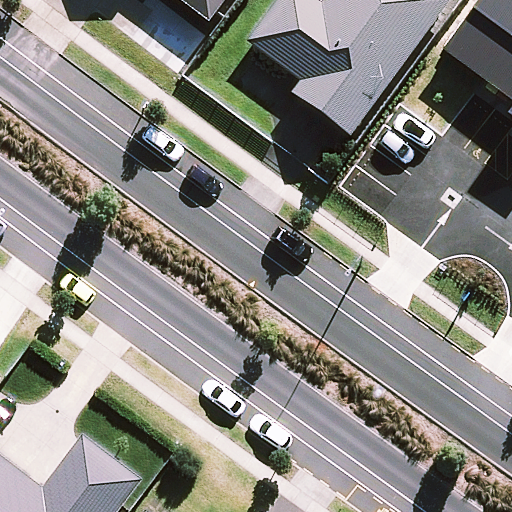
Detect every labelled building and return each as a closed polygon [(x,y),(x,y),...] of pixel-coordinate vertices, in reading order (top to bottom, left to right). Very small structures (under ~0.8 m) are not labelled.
[(187,0),(214,18),(225,0),(187,0)] [(449,0),(333,0),(328,8),(317,0),(286,0),(256,42),(307,79),(298,91),(355,132),(449,0)] [(511,0),(485,0),(470,21),(511,51),(511,119),(506,128),(511,132),(511,0)] [(441,60),(511,112),(511,51),(470,21),(441,60)] [(121,511),(142,485),(83,441),(43,493),(0,459),(0,511),(121,511)]
